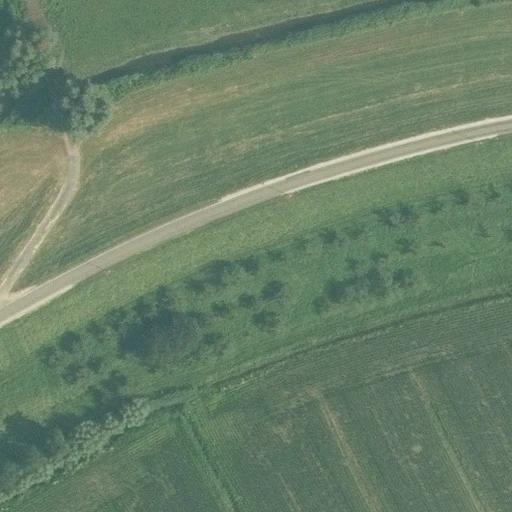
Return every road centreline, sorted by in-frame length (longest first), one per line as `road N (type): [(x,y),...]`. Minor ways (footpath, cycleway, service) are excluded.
road 1 (unclassified): [(0,316),(177,227),(340,168),(511,126)]
road 2 (track): [(36,18),(76,166),(69,197),(0,295)]
